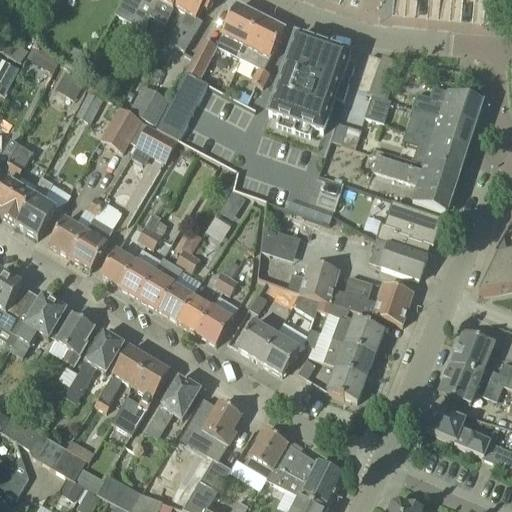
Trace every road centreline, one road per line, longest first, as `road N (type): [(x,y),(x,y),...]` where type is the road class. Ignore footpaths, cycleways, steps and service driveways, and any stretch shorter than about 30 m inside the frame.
road 1 (residential): [(377,469),(0,244)]
road 2 (residential): [(377,469),(489,197),(511,166)]
road 3 (residential): [(496,49),(377,36),(268,0)]
